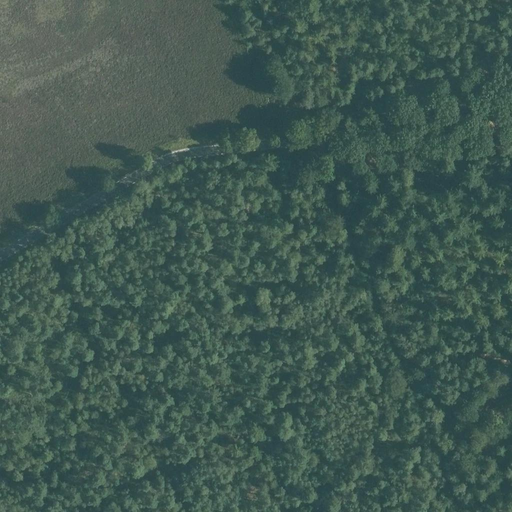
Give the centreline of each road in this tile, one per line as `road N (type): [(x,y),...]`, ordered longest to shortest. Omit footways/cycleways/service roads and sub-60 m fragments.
road 1 (tertiary): [(0,255),(174,158),(359,132),(511,95)]
road 2 (track): [(308,141),(254,0)]
